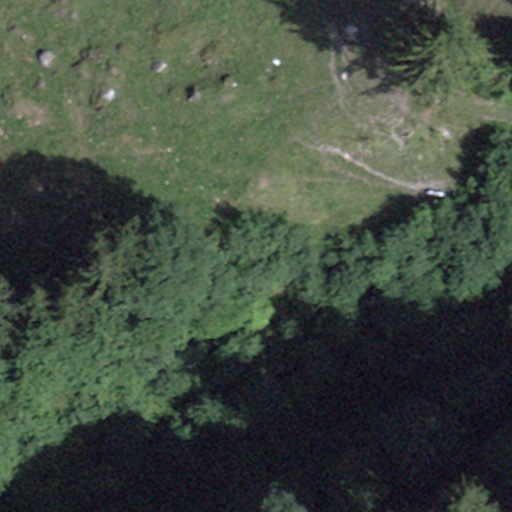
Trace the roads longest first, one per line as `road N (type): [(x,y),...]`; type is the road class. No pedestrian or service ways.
road 1 (track): [(511,116),(441,96),(420,59),(428,0)]
road 2 (track): [(403,511),(511,440)]
